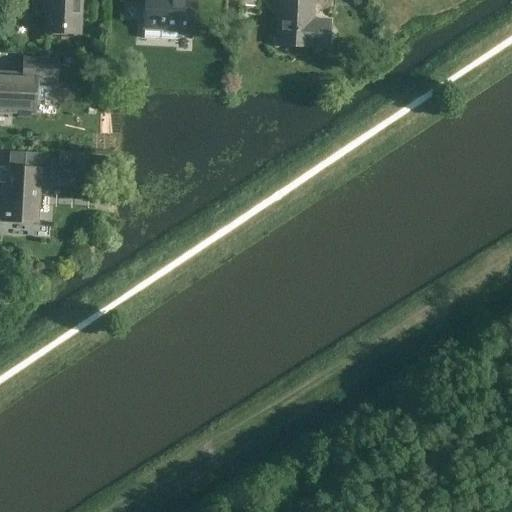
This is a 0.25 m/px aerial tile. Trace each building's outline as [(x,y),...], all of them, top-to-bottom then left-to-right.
[(79,34),(80,0),(42,0),(42,13),(45,13),(44,33),(79,34)] [(192,41),(194,0),(119,0),(120,1),(144,3),(142,38),(144,39),(145,28),(191,31),(191,41),(192,41)] [(278,0),(276,46),(310,48),(329,49),(331,19),(312,18),(313,0),(315,0),(323,0),(322,0),(278,0)] [(56,82),(57,60),(23,58),(22,73),(0,72),(0,112),(34,114),(36,80),(56,82)] [(54,152),(54,165),(77,165),(77,152),(54,152)] [(1,200),(1,217),(0,219),(36,222),(38,186),(45,186),(46,170),(6,168),(5,200),(1,200)]
